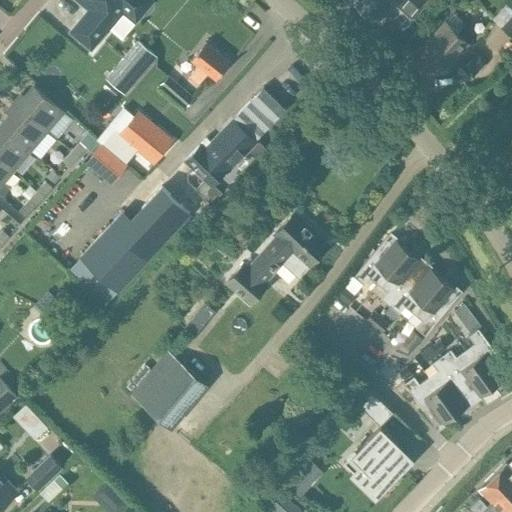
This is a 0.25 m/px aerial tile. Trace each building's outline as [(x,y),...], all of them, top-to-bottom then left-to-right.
[(69,32),(91,51),(125,12),(136,22),(153,1),(151,0),(78,0),(88,9),(69,32)] [(386,9),(404,26),(424,4),(420,0),(358,0),(356,4),(374,21),(386,9)] [(511,16),(502,27),(511,37),(511,16)] [(415,60),(431,75),(439,67),(443,71),(458,56),(457,55),(469,42),(445,21),(421,46),(425,50),(415,60)] [(125,94),(157,56),(138,40),(106,78),(125,94)] [(191,76),(200,84),(209,72),(217,79),(231,62),(205,42),(192,59),(199,65),(191,76)] [(194,97),(169,76),(160,86),(185,108),(194,97)] [(17,105),(47,131),(65,111),(34,85),(17,105)] [(264,87),(234,119),(237,121),(228,130),(225,127),(211,142),(207,137),(186,159),(208,179),(196,192),(210,205),(215,199),(217,201),(224,194),(213,184),(227,170),(228,171),(252,146),(258,140),(257,139),(257,138),(286,108),(264,87)] [(17,105),(0,124),(31,151),(47,131),(17,105)] [(115,128),(102,142),(126,162),(138,147),(155,162),(173,140),(139,111),(121,133),(115,128)] [(0,124),(0,158),(14,170),(31,151),(0,124)] [(71,151),(79,158),(88,147),(80,141),(71,151)] [(126,162),(102,142),(86,161),(112,184),(128,164),(126,162)] [(79,158),(71,151),(63,160),(70,167),(79,158)] [(4,182),(14,170),(0,158),(0,193),(3,196),(11,187),(4,182)] [(37,190),(45,196),(53,187),(45,180),(37,190)] [(88,286),(106,303),(192,212),(161,184),(132,216),(124,209),(81,255),(100,273),(88,286)] [(45,196),(37,190),(19,210),(27,217),(45,196)] [(225,281),(251,305),(269,283),(267,281),(274,272),(285,260),(300,274),(309,264),(310,265),(329,244),(295,213),(276,234),(278,236),(258,258),(257,256),(249,265),(243,260),(225,281)] [(0,231),(0,244),(1,245),(9,235),(2,229),(0,231)] [(370,277),(378,284),(408,248),(396,238),(395,240),(389,235),(355,276),(364,284),(370,277)] [(381,298),(390,305),(424,264),(418,259),(419,258),(408,248),(378,284),(387,291),(381,298)] [(390,305),(399,313),(405,306),(413,313),(443,277),(431,267),(430,269),(424,264),(390,305)] [(416,327),(425,335),(460,293),(453,288),(455,286),(443,277),(413,313),(422,320),(416,327)] [(34,304),(44,314),(57,298),(56,297),(63,289),(65,291),(67,288),(57,280),(48,290),(47,289),(34,304)] [(470,303),(456,307),(463,330),(477,326),(470,303)] [(394,319),(399,313),(390,305),(385,312),(394,319)] [(366,321),(373,326),(381,316),(374,310),(366,321)] [(373,326),(382,333),(390,323),(381,316),(373,326)] [(465,349),(493,387),(505,378),(504,376),(511,371),(479,328),(469,335),(474,343),(465,349)] [(402,343),(412,351),(422,338),(413,330),(402,343)] [(441,355),(473,399),(480,394),(481,396),(493,387),(465,349),(456,356),(451,348),(441,355)] [(172,429),(209,384),(166,349),(130,394),(172,429)] [(429,376),(456,414),(468,404),(467,403),(473,399),(441,355),(432,362),(438,370),(429,376)] [(404,383),(436,426),(443,421),(444,423),(456,414),(429,376),(419,383),(414,375),(404,383)] [(0,411),(17,396),(0,376),(0,411)] [(357,403),(377,423),(389,410),(392,413),(393,412),(370,389),(357,403)] [(33,438),(46,426),(23,402),(10,414),(33,438)] [(401,443),(381,424),(351,455),(361,465),(354,472),(376,493),(408,459),(397,448),(401,443)] [(0,506),(18,489),(5,474),(2,477),(0,475),(0,447),(2,445),(0,442),(0,506)] [(39,490),(63,467),(49,453),(25,477),(39,490)] [(287,482),(300,495),(323,470),(310,458),(287,482)] [(511,511),(511,467),(507,462),(480,488),(493,500),(487,505),(480,498),(470,507),(474,511),(511,511)] [(64,487),(70,481),(61,472),(55,478),(64,487)] [(270,507),(275,511),(299,511),(302,509),(282,493),(270,507)]
